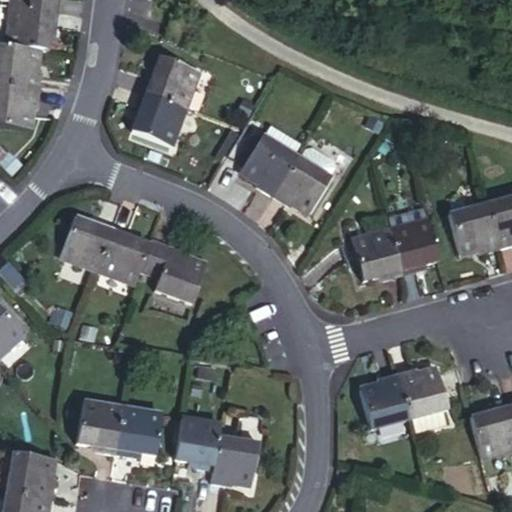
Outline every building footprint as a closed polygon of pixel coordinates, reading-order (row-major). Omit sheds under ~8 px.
[(54,4),(16,0),(0,0),(0,38),(34,44),(40,45),(41,22),(52,23),(54,4)] [(0,38),(0,83),(40,89),(42,67),(33,65),(34,44),(0,38)] [(132,52),(122,77),(176,96),(192,55),(147,38),(140,54),(132,52)] [(176,96),(122,77),(114,94),(125,98),(122,109),(163,125),(176,96)] [(40,89),(0,83),(0,119),(21,123),(24,102),(38,105),(40,89)] [(268,187),(298,137),(262,116),(237,155),(251,164),(247,174),(268,187)] [(329,159),(298,137),(268,187),(283,198),(291,187),(303,196),(329,159)] [(511,173),(482,180),(497,239),(511,234),(511,173)] [(497,239),(482,180),(441,190),(449,240),(472,235),(477,243),(497,239)] [(441,243),(429,194),(386,207),(401,264),(423,260),(421,248),(441,243)] [(401,264),(386,207),(350,215),(361,265),(375,263),(377,272),(401,264)] [(62,210),(46,250),(89,266),(107,215),(85,208),(80,218),(62,210)] [(107,215),(89,266),(123,279),(127,270),(139,238),(122,232),(124,222),(107,215)] [(139,238),(127,270),(150,281),(166,236),(142,228),(139,238)] [(166,236),(150,281),(147,291),(182,305),(196,258),(182,253),(184,242),(166,236)] [(0,346),(34,314),(1,277),(0,277),(0,346)] [(463,392),(457,371),(451,348),(423,356),(421,347),(400,352),(414,403),(463,392)] [(366,415),(414,403),(400,352),(382,356),(384,367),(358,374),(366,415)] [(479,442),(511,433),(511,409),(504,380),(487,384),(488,396),(466,401),(479,442)] [(87,442),(105,445),(114,393),(72,386),(63,427),(87,430),(87,442)] [(114,393),(105,445),(127,450),(130,438),(147,439),(154,400),(114,393)] [(173,396),(166,442),(187,446),(186,456),(207,459),(214,419),(217,403),(173,396)] [(412,433),(442,427),(440,413),(409,419),(412,433)] [(207,459),(207,467),(228,471),(231,462),(251,465),(258,426),(214,419),(207,459)] [(0,439),(0,481),(42,488),(46,467),(39,466),(42,446),(18,442),(0,439)] [(0,511),(29,511),(30,511),(38,511),(42,488),(0,481),(0,511)]
